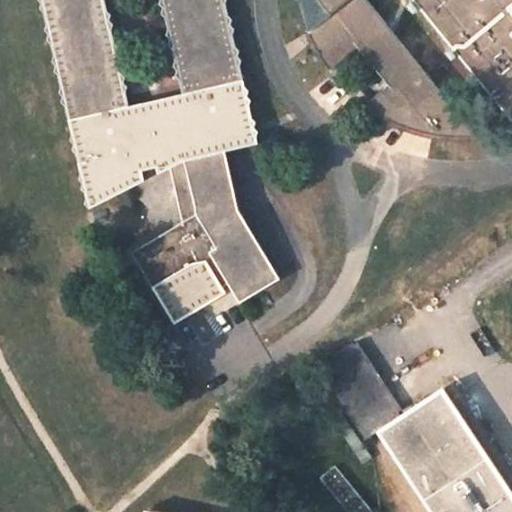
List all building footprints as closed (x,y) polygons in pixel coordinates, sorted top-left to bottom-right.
[(121,190),(169,166),(176,195),(181,222),(133,252),(174,322),(225,292),(221,285),(228,282),(239,301),(279,278),(237,208),(225,150),(236,147),(256,143),(229,24),(226,24),(220,0),(41,0),(87,199),(121,190)] [(511,0),(298,0),(305,24),(315,49),(330,71),(358,51),(389,88),(364,107),(383,119),(404,129),(426,136),(430,137),(447,139),(472,139),(363,0),(413,0),(511,124),(511,0)] [(365,440),(382,429),(404,414),(356,342),(352,345),(352,344),(317,368),(365,440)] [(382,429),(436,511),(511,511),(511,497),(440,389),(404,414),(382,429)] [(371,511),(337,467),(325,476),(353,511),(371,511)]
